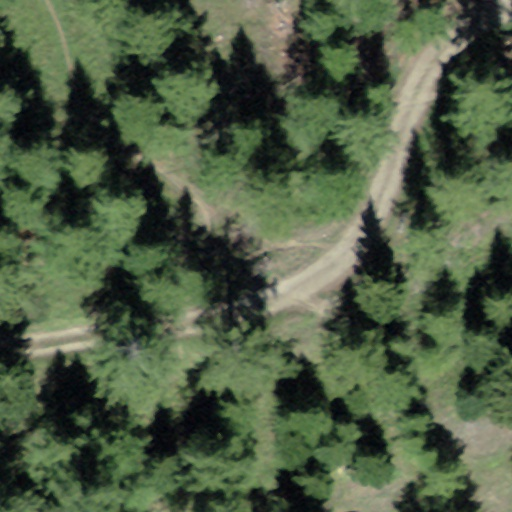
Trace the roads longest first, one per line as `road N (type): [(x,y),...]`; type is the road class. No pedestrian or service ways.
road 1 (track): [(292,286),(358,232),(437,37),(505,0)]
road 2 (track): [(0,348),(126,343),(292,286)]
